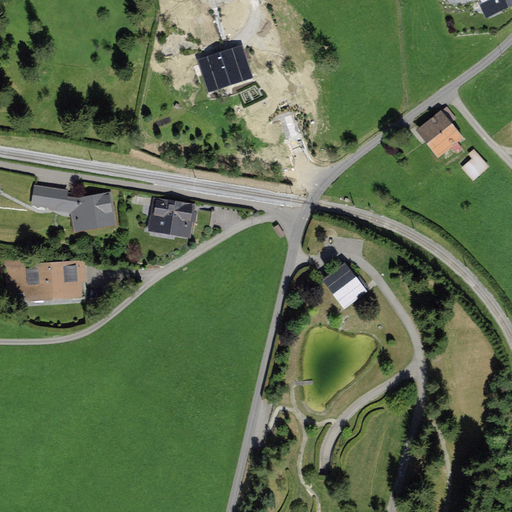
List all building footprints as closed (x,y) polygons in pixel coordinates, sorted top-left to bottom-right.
[(511,0),(480,0),(486,12),(511,0)] [(235,82),(252,77),(243,50),(199,64),(208,91),(225,85),(224,82),(234,79),(235,82)] [(447,108),(442,112),(441,111),(420,128),(441,154),(451,146),(456,152),(461,148),(457,142),(462,138),(450,123),(456,119),(447,108)] [(488,166),(474,151),(470,154),(474,159),(463,168),(473,180),(488,166)] [(37,188),(34,203),(54,206),(60,202),(63,202),(65,192),(37,188)] [(110,221),(106,198),(73,203),(77,226),(110,221)] [(153,208),(149,227),(186,233),(187,226),(194,227),(196,213),(189,212),(190,208),(158,203),(157,208),(153,208)] [(76,279),(83,279),(82,265),(61,267),(60,263),(54,264),(54,267),(28,269),(28,262),(7,263),(9,289),(29,287),(30,296),(77,293),(76,279)] [(355,280),(343,265),(323,280),(344,307),(364,292),(361,289),(365,286),(359,277),(355,280)]
